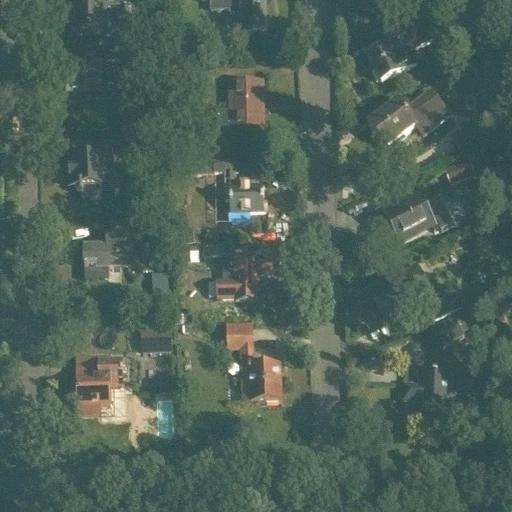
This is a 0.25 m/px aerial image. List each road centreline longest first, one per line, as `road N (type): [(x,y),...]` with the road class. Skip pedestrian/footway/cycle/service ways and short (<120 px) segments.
road 1 (residential): [(333,472),(314,0)]
road 2 (residential): [(32,478),(25,98),(15,56)]
road 3 (residential): [(333,472),(32,478)]
road 4 (residential): [(511,478),(333,472)]
